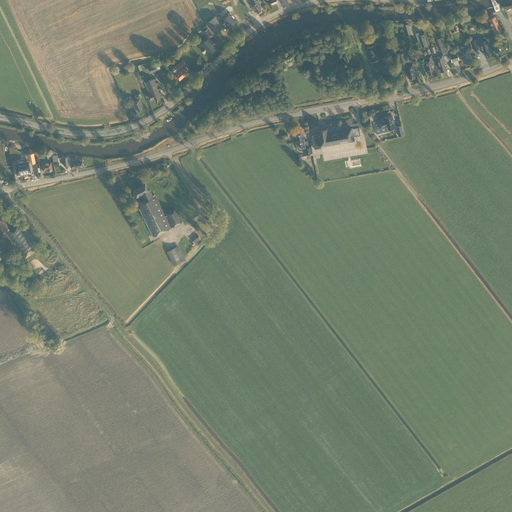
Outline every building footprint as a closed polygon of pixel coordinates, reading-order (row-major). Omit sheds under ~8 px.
[(258,0),(244,0),(252,12),(254,11),(256,14),(260,12),(262,7),(260,4),(259,3),(260,2),(258,0)] [(235,25),(240,22),(238,20),(243,17),(242,16),(245,14),(237,2),(232,5),(233,6),(229,8),(231,12),(227,15),(231,21),(232,21),(235,25)] [(216,15),(207,22),(216,33),(224,26),(223,24),(216,15)] [(490,27),(498,23),(495,16),(488,19),(490,23),(488,23),(490,27)] [(498,23),(490,27),(494,34),(501,30),(498,23)] [(411,34),(408,24),(403,26),(406,35),(411,34)] [(206,26),(202,28),(207,37),(211,35),(206,26)] [(424,34),(419,35),(418,32),(415,33),(418,44),(421,44),(422,47),(423,47),(424,49),(428,48),(424,34)] [(209,38),(200,45),(202,48),(201,49),(204,53),(207,50),(209,53),(217,48),(215,45),(211,40),(209,38)] [(438,39),(442,54),(446,53),(444,47),(441,38),(438,39)] [(477,39),(471,42),(474,51),(480,48),(482,52),(484,51),(486,57),(492,55),(490,49),(488,43),(487,40),(479,43),(477,39)] [(367,48),(371,62),(378,60),(374,46),(367,48)] [(469,48),(460,51),(461,56),(462,56),(463,59),(464,58),(466,64),(471,62),(471,61),(472,60),(469,48)] [(459,60),(457,53),(450,55),(452,62),(459,60)] [(433,66),(434,65),(431,54),(426,56),(428,61),(424,62),(427,73),(428,73),(429,75),(433,74),(433,72),(434,71),(435,72),(437,72),(435,66),(433,66)] [(445,62),(443,55),(434,58),(436,63),(437,63),(439,67),(440,67),(441,72),(446,70),(444,66),(445,66),(444,62),(445,62)] [(172,69),(175,73),(174,74),(179,80),(187,73),(182,67),(186,63),(182,60),(172,69)] [(416,76),(413,64),(405,66),(407,74),(408,74),(409,79),(415,77),(415,76),(416,76)] [(160,96),(157,88),(158,88),(154,78),(145,82),(150,95),(148,96),(150,100),(154,98),(155,101),(160,99),(159,96),(160,96)] [(143,107),(140,99),(132,102),(136,110),(137,109),(138,111),(142,109),(141,107),(143,107)] [(395,127),(392,115),(386,117),(387,118),(378,121),(380,128),(386,126),(387,129),(389,129),(394,127),(395,127)] [(318,134),(312,135),(314,149),(321,147),(321,146),(354,140),(353,136),(352,128),(358,127),(359,127),(358,123),(326,129),(326,128),(318,130),(318,134)] [(402,125),(396,127),(398,136),(404,135),(402,125)] [(358,127),(352,128),(353,136),(360,135),(359,130),(359,127),(358,127)] [(301,133),(292,134),(294,143),(292,144),(293,149),(295,148),(295,149),(300,148),(302,158),(309,157),(307,147),(308,147),(307,140),(302,141),(301,133)] [(83,167),(82,159),(71,160),(71,168),(83,167)] [(15,165),(17,175),(31,172),(29,162),(15,165)] [(52,169),(51,162),(42,163),(43,170),(47,170),(48,170),(52,169)] [(150,190),(148,190),(145,184),(133,190),(137,197),(138,196),(140,200),(132,204),(132,205),(133,207),(134,208),(138,206),(153,237),(183,222),(175,207),(164,213),(155,195),(153,196),(150,190)] [(12,226),(5,217),(0,220),(0,230),(2,234),(6,231),(7,233),(6,234),(24,259),(39,248),(20,220),(12,226)] [(203,241),(198,234),(192,239),(194,243),(193,244),(195,247),(203,241)] [(185,259),(179,245),(170,249),(169,248),(166,249),(173,265),(185,259)]
